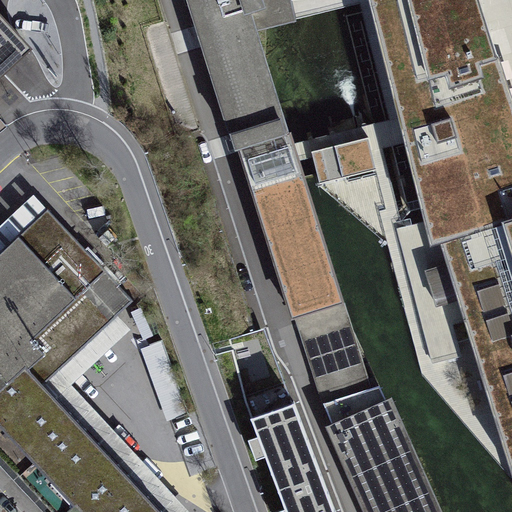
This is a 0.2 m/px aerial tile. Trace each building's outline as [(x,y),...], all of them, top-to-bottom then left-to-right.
[(244,147),(285,134),(257,39),(247,4),(260,0),(186,0),(233,150),(244,147)] [(370,0),(375,20),(378,34),(383,53),(398,118),(431,267),(441,265),(486,406),(500,450),(504,463),(511,481),(511,480),(511,104),(487,27),(482,9),(478,0),(370,0)] [(293,318),(340,304),(294,159),(285,134),(244,147),(293,318)] [(48,212),(0,255),(0,448),(58,511),(157,511),(44,389),(135,306),(48,212)] [(332,423),(374,403),(340,304),(293,318),(332,423)] [(340,511),(271,323),(210,341),(272,511),(340,511)] [(166,341),(146,345),(162,419),(182,415),(166,341)] [(362,511),(435,511),(386,397),(374,403),(332,423),(326,427),(362,511)]
